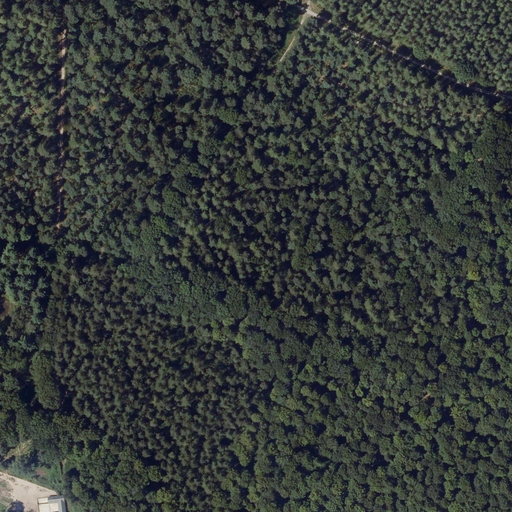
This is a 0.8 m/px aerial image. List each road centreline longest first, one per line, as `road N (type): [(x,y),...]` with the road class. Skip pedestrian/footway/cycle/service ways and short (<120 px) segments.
road 1 (track): [(308,0),(297,37),(56,402)]
road 2 (track): [(57,253),(108,332),(181,511)]
road 3 (track): [(511,97),(487,94),(274,0)]
road 4 (track): [(62,0),(57,253)]
